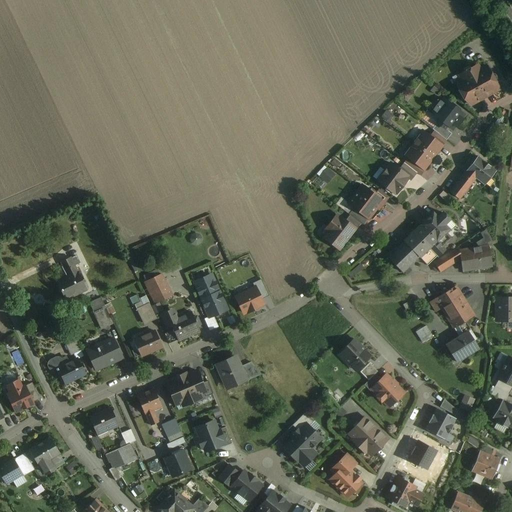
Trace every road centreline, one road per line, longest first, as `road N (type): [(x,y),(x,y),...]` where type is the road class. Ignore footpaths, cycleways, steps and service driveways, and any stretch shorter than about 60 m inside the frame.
road 1 (residential): [(325,281),(244,328),(57,410)]
road 2 (residential): [(335,294),(424,396),(362,511)]
road 3 (residential): [(511,99),(491,111),(437,182),(325,281)]
road 4 (unclassified): [(511,108),(502,279)]
road 5 (residential): [(502,279),(419,278),(335,294)]
road 6 (residential): [(0,289),(57,410)]
